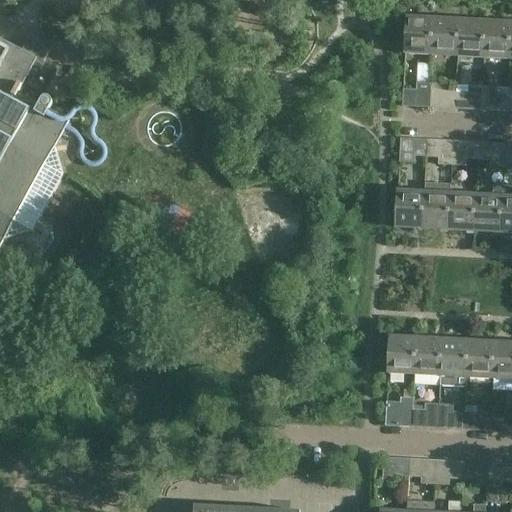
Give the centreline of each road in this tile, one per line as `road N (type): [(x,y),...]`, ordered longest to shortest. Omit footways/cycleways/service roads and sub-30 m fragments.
road 1 (residential): [(511,448),(314,436)]
road 2 (residential): [(511,125),(384,120)]
